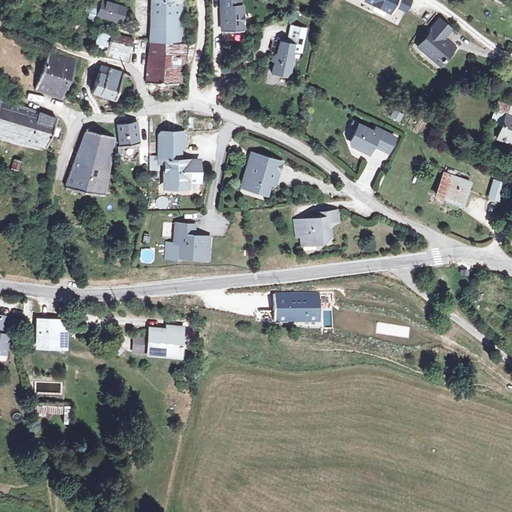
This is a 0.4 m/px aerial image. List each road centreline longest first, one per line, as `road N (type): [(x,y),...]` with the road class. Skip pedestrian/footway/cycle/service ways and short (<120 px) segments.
road 1 (unclassified): [(0,282),(185,285),(448,254)]
road 2 (residential): [(71,134),(79,123),(197,103),(315,154),(357,194),(439,239),(448,254)]
road 3 (track): [(0,14),(138,75),(146,108)]
road 4 (track): [(511,362),(406,278),(401,263)]
